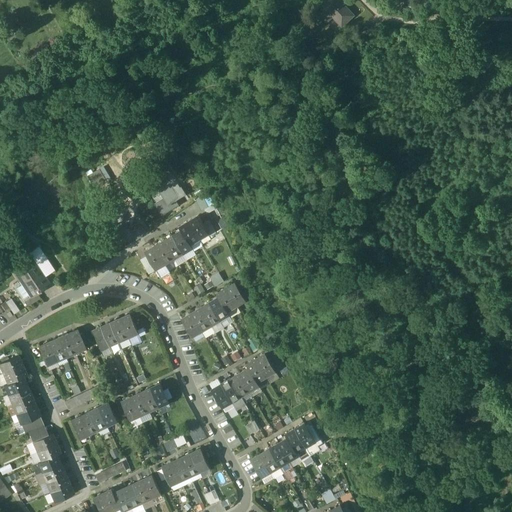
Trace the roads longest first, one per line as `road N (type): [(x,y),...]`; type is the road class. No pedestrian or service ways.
road 1 (residential): [(0,341),(97,290),(136,293),(152,303),(237,470),(240,511)]
road 2 (track): [(511,19),(383,15)]
